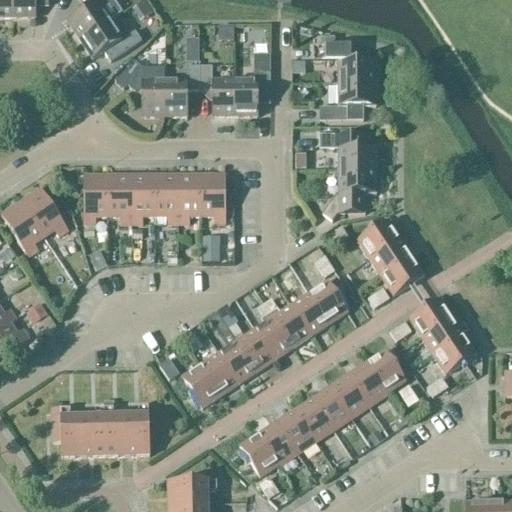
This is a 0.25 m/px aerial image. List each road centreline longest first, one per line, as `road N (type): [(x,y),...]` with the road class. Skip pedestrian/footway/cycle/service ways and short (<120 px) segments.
road 1 (residential): [(0,402),(62,356),(165,326),(274,263),(278,155)]
road 2 (residential): [(112,156),(52,55),(0,55)]
road 3 (residential): [(511,465),(422,466),(356,511)]
road 4 (residential): [(112,156),(278,155)]
road 5 (residential): [(278,155),(277,23)]
road 6 (residential): [(0,190),(51,157),(112,156)]
